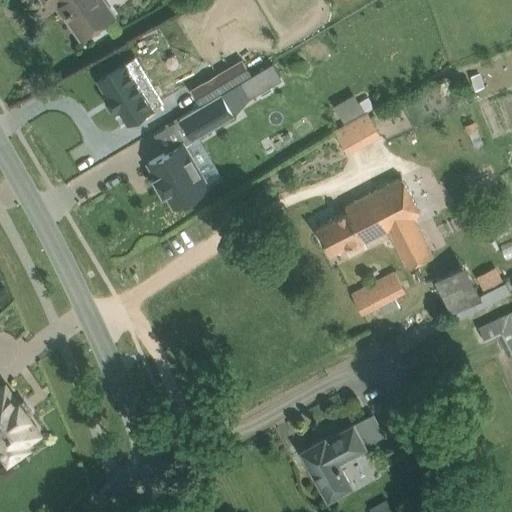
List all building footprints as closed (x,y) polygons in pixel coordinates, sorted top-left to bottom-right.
[(66,9),(69,12),(70,11),(85,32),(111,14),(101,0),(48,0),(52,5),(59,0),(62,0),(68,8),(66,9)] [(142,54),(106,75),(115,91),(112,92),(119,105),(125,102),(133,117),(158,103),(141,74),(150,69),(142,54)] [(252,75),(241,81),(249,94),(260,88),(252,75)] [(221,92),(180,116),(193,138),(234,114),(221,92)] [(348,107),(339,112),(344,121),(353,116),(348,107)] [(333,130),(345,151),(377,132),(366,112),(333,130)] [(473,121),(465,124),(468,132),(472,130),(476,128),(473,121)] [(183,141),(148,161),(157,175),(155,176),(164,192),(166,191),(174,205),(209,184),(183,141)] [(348,209),(317,225),(331,251),(344,244),(349,255),(367,246),(364,240),(389,227),(408,264),(432,252),(413,214),(420,211),(402,176),(345,204),(348,209)] [(495,264),(476,275),(483,289),(503,278),(495,264)] [(350,288),(361,311),(403,291),(392,268),(350,288)] [(506,281),(453,309),(458,318),(511,291),(506,281)] [(511,315),(509,310),(478,325),(487,342),(499,336),(508,355),(511,352),(511,315)] [(0,451),(8,462),(29,447),(26,443),(41,432),(29,416),(31,414),(20,398),(17,400),(6,383),(0,387),(0,451)] [(325,436),(301,449),(329,498),(352,485),(339,461),(366,446),(354,422),(326,437),(325,436)]
